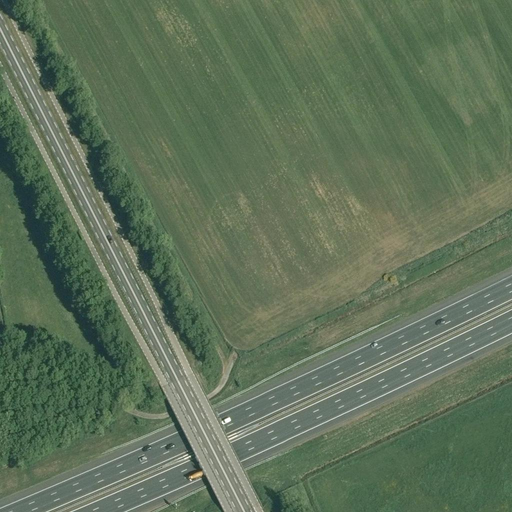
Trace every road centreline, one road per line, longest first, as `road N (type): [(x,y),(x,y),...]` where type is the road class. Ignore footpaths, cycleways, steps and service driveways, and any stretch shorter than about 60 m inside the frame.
road 1 (secondary): [(244,511),(0,28)]
road 2 (motorway): [(511,287),(19,511)]
road 3 (motorway): [(97,511),(511,321)]
road 4 (track): [(0,354),(147,416),(215,392),(228,373)]
